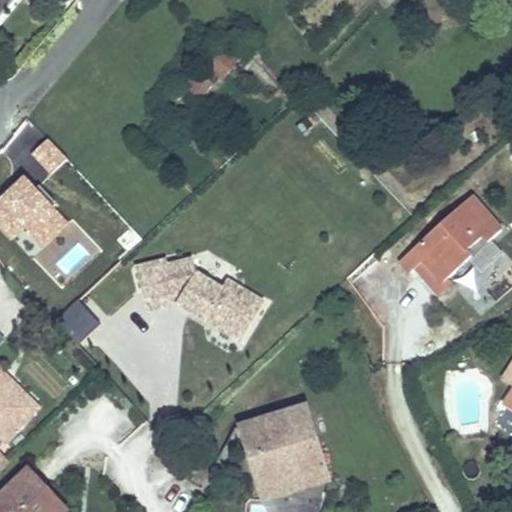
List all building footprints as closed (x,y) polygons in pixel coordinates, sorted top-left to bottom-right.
[(496,243),(506,235),(474,195),(396,257),(409,272),(416,267),(429,256),(448,280),(473,261),(463,249),(487,232),(496,243)] [(473,261),(496,243),(487,232),(463,249),(473,261)] [(416,267),(436,293),(442,289),(440,286),(448,280),(429,256),(416,267)] [(254,305),(217,282),(212,291),(186,275),(183,261),(158,267),(157,262),(126,270),(136,313),(167,305),(169,301),(174,304),(176,311),(230,344),(254,305)] [(176,311),(174,304),(169,301),(167,305),(176,311)] [(38,410),(0,372),(0,439),(4,444),(38,410)] [(511,378),(484,410),(511,433),(511,378)] [(224,438),(229,451),(292,426),(287,413),(224,438)] [(229,451),(246,495),(310,472),(292,426),(229,451)] [(310,472),(246,495),(252,511),(257,511),(316,490),(310,472)] [(23,476),(15,483),(40,510),(47,503),(23,476)] [(0,496),(0,511),(37,511),(40,510),(15,483),(0,496)] [(54,511),(47,503),(40,510),(41,511),(54,511)]
